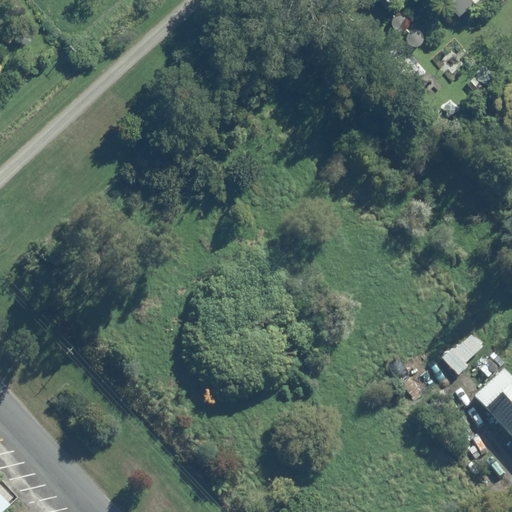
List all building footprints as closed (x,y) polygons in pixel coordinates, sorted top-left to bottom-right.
[(441,0),(457,16),(473,0),(441,0)] [(391,67),(408,85),(423,72),(405,53),(391,67)] [(480,349),(468,334),(438,359),(454,379),(465,370),(461,365),(480,349)] [(511,384),(501,372),(469,401),(511,446),(511,384)] [(0,511),(5,511),(11,507),(0,495),(0,511)]
